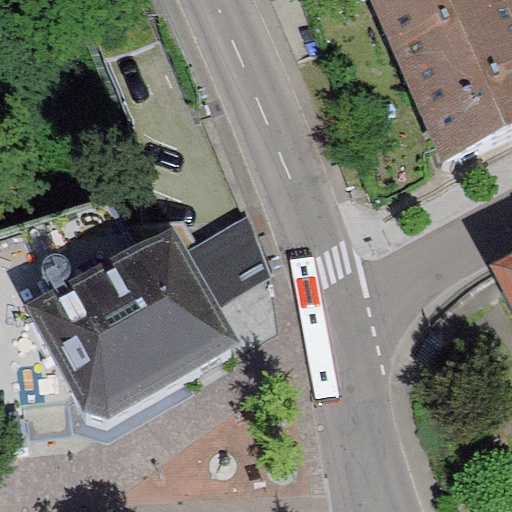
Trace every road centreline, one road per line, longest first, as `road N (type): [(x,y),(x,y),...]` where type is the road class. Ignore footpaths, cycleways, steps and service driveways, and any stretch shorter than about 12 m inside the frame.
road 1 (residential): [(339,316),(262,97),(218,0)]
road 2 (residential): [(382,511),(339,316)]
road 3 (residential): [(511,222),(339,316)]
